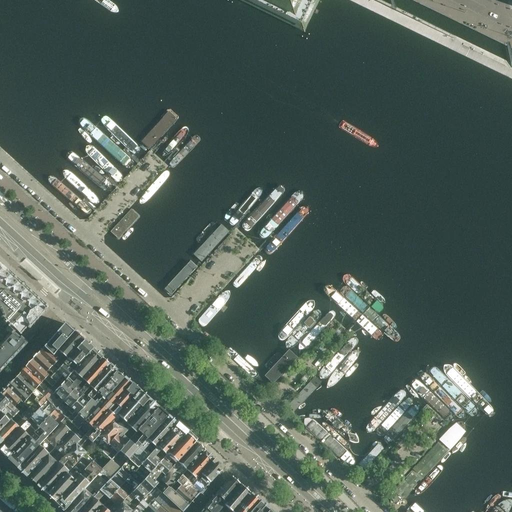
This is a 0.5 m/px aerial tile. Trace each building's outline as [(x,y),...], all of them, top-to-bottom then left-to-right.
[(235,0),(304,33),(304,34),(304,33),(305,33),(320,0),(235,0)] [(511,0),(413,0),(491,37),(511,47),(511,0)] [(175,112),(146,143),(155,152),(184,120),(175,112)] [(75,122),(130,172),(138,163),(83,113),(75,122)] [(108,131),(141,161),(149,152),(116,122),(108,131)] [(187,122),(157,154),(166,162),(196,131),(187,122)] [(64,134),(118,185),(127,176),(72,125),(64,134)] [(199,133),(169,165),(178,173),(208,141),(199,133)] [(54,145),(108,195),(117,186),(62,136),(54,145)] [(42,158),(97,208),(105,199),(51,149),(42,158)] [(32,169),(87,219),(95,210),(41,160),(32,169)] [(277,164),(227,218),(235,226),(285,172),(277,164)] [(166,168),(137,200),(146,208),(175,176),(166,168)] [(289,174),(238,228),(247,236),(297,182),(289,174)] [(300,185),(250,239),(259,247),(309,193),(300,185)] [(312,196),(262,250),(271,258),(321,204),(312,196)] [(134,204),(104,236),(113,244),(143,212),(134,204)] [(225,222),(195,254),(204,262),(234,230),(225,222)] [(258,252),(228,284),(237,293),(267,261),(258,252)] [(193,258),(163,290),(172,298),(202,266),(193,258)] [(0,319),(2,319),(3,320),(2,322),(4,324),(6,323),(10,327),(6,331),(1,326),(0,326),(0,373),(28,343),(22,338),(49,309),(0,264),(0,319)] [(334,274),(383,319),(384,320),(385,320),(386,320),(387,320),(388,319),(389,318),(390,318),(390,317),(391,316),(391,315),(391,314),(391,313),(391,312),(391,311),(341,267),(336,265),(335,264),(334,265),(333,265),(332,266),(331,267),(331,268),(334,274)] [(325,293),(375,339),(376,340),(377,341),(379,341),(380,341),(381,341),(382,341),(383,341),(384,340),(384,339),(384,338),(384,337),(384,336),(384,335),(383,334),(382,333),(382,332),(332,286),(331,286),(330,285),(329,285),(328,285),(327,285),(326,286),(325,286),(325,287),(324,287),(324,288),(324,289),(324,290),(324,291),(324,292),(325,293)] [(339,292),(340,293),(393,342),(394,343),(395,343),(396,343),(397,343),(398,343),(398,342),(399,342),(399,341),(400,340),(400,339),(400,338),(400,337),(400,336),(347,287),(346,286),(345,286),(344,286),(343,287),(342,287),(341,288),(340,289),(340,290),(339,291),(339,292)] [(225,288),(196,320),(205,328),(234,296),(225,288)] [(279,329),(280,329),(282,329),(283,328),(284,328),(286,327),(287,326),(288,325),(308,305),(309,303),(309,302),(309,300),(308,299),(307,299),(306,298),(305,298),(304,299),(303,300),(283,320),(282,321),(281,322),(280,324),(280,325),(279,326),(279,327),(279,328),(279,329)] [(283,337),(283,338),(285,338),(287,338),(288,338),(289,338),(291,337),(292,337),(294,336),(295,335),(319,310),(320,309),(321,307),(321,306),(320,304),(319,303),(317,302),(315,301),(314,301),(313,301),(311,302),(287,326),(286,328),(285,329),(284,331),(284,332),(283,334),(283,335),(283,337)] [(291,346),(293,346),(295,345),(296,344),(298,344),(300,343),(301,342),(302,341),(327,315),(328,314),(329,312),(329,310),(328,309),(327,308),(325,308),(324,308),(323,309),(322,310),(296,335),(295,336),(294,338),(293,339),(293,341),(292,342),(292,343),(292,345),(291,346)] [(297,353),(298,353),(301,352),(302,352),(303,351),(305,350),(306,349),(308,347),(334,319),(336,318),(336,316),(336,314),(335,313),(334,312),(333,312),(332,312),(330,313),(329,314),(302,342),(301,343),(300,345),(299,346),(298,348),(298,349),(297,350),(297,352),(297,353)] [(53,356),(74,332),(65,324),(44,347),(53,356)] [(454,335),(454,336),(454,337),(496,378),(497,378),(499,379),(500,379),(501,379),(503,379),(504,379),(506,379),(506,378),(506,376),(505,375),(505,373),(504,372),(504,370),(503,369),(502,368),(462,331),(461,330),(460,330),(459,330),(458,331),(457,331),(456,332),(455,332),(455,333),(454,334),(454,335)] [(67,359),(84,341),(74,332),(53,356),(57,360),(62,364),(65,362),(61,358),(63,355),(67,359)] [(60,386),(74,371),(69,366),(74,361),(79,365),(93,350),(84,341),(67,359),(65,362),(62,364),(59,368),(57,371),(55,373),(50,377),(60,386)] [(322,384),(322,385),(322,386),(322,387),(322,388),(323,388),(324,388),(325,388),(326,388),(327,388),(328,388),(329,387),(330,387),(361,352),(361,351),(361,350),(361,349),(360,348),(359,347),(358,346),(357,346),(356,346),(355,346),(354,347),(353,347),(353,348),(323,380),(322,381),(322,382),(322,383),(322,384)] [(53,356),(44,347),(38,354),(57,371),(59,368),(54,364),(57,360),(53,356)] [(232,349),(227,354),(255,380),(256,380),(257,380),(258,380),(259,381),(260,380),(261,380),(262,379),(262,378),(262,377),(262,376),(262,375),(262,374),(261,374),(261,373),(232,349)] [(56,408),(102,358),(98,354),(93,350),(79,365),(74,371),(60,386),(56,390),(61,395),(57,400),(51,395),(47,399),(56,408)] [(273,384),(298,358),(290,350),(265,376),(273,384)] [(57,371),(38,354),(32,360),(32,361),(46,373),(50,369),(55,373),(57,371)] [(331,393),(331,395),(333,395),(335,394),(336,393),(338,393),(339,392),(341,391),(342,390),(345,386),(348,383),(351,380),(353,376),(356,373),(359,369),(361,366),(363,362),(364,361),(364,360),(364,359),(363,359),(363,358),(362,357),(361,357),(360,357),(359,357),(358,357),(357,358),(353,362),(349,366),(346,370),(342,374),(339,379),(335,383),(334,384),(334,386),(333,387),(332,389),(332,390),(332,392),(331,393)] [(63,415),(67,410),(72,406),(110,365),(102,358),(56,408),(63,415)] [(41,381),(45,376),(52,383),(48,388),(53,393),(56,390),(60,386),(50,377),(46,373),(32,361),(26,368),(41,381)] [(478,392),(450,365),(448,364),(447,363),(445,363),(444,363),(442,363),(441,363),(439,363),(439,364),(439,365),(439,367),(440,368),(440,369),(440,370),(441,372),(441,373),(468,397),(480,408),(481,408),(482,408),(483,408),(484,408),(485,407),(486,406),(487,405),(487,404),(487,403),(487,402),(478,392)] [(71,421),(75,417),(79,412),(117,371),(110,365),(72,406),(77,410),(72,415),(67,410),(63,415),(65,417),(71,421)] [(48,388),(41,381),(26,368),(20,374),(36,389),(39,386),(44,390),(40,394),(47,399),(51,395),(53,393),(48,388)] [(86,419),(124,378),(117,371),(79,412),(83,416),(79,421),(75,417),(71,421),(75,426),(78,428),(86,419)] [(479,408),(447,378),(445,377),(444,375),(442,374),(440,374),(438,373),(437,373),(435,372),(434,374),(434,376),(435,377),(435,378),(436,380),(437,382),(472,415),(474,417),(476,417),(477,418),(479,417),(480,416),(481,415),(481,413),(481,412),(480,410),(479,408)] [(47,399),(40,394),(36,389),(20,374),(13,381),(29,395),(32,392),(37,396),(34,400),(41,406),(47,399)] [(288,405),(294,411),(320,382),(314,377),(288,405)] [(93,426),(131,385),(124,378),(86,419),(93,426)] [(426,387),(427,388),(467,425),(469,426),(470,427),(471,427),(474,426),(475,425),(476,424),(476,422),(476,421),(475,419),(474,418),(435,381),(434,380),(433,379),(432,379),(431,379),(429,378),(428,378),(427,378),(426,378),(424,379),(424,380),(424,381),(425,383),(425,384),(425,385),(426,386),(426,387)] [(410,385),(413,389),(448,421),(449,421),(451,422),(452,422),(453,422),(454,422),(456,421),(456,420),(456,419),(456,418),(455,417),(455,416),(455,414),(454,413),(420,382),(416,379),(415,379),(414,380),(413,380),(412,381),(411,382),(411,383),(410,384),(410,385)] [(34,400),(29,395),(13,381),(7,388),(25,405),(29,408),(34,413),(36,411),(34,409),(36,406),(39,408),(41,406),(34,400)] [(391,383),(359,419),(359,420),(358,421),(358,422),(358,423),(358,424),(358,425),(358,426),(358,427),(359,427),(360,427),(361,427),(362,427),(363,427),(364,427),(365,426),(366,426),(367,425),(399,388),(400,387),(400,386),(400,385),(399,384),(399,383),(398,383),(398,382),(397,382),(396,382),(396,381),(395,381),(394,381),(393,382),(392,382),(391,383)] [(95,440),(139,392),(131,385),(93,426),(98,430),(94,435),(89,430),(85,435),(89,438),(93,442),(95,440)] [(25,405),(7,388),(0,395),(9,403),(15,409),(19,405),(22,408),(25,405)] [(401,391),(369,425),(368,426),(367,427),(367,428),(367,429),(367,430),(367,431),(368,431),(368,432),(369,432),(370,433),(371,433),(372,433),(373,433),(373,432),(374,432),(407,396),(407,395),(407,394),(407,393),(407,392),(406,391),(405,390),(404,390),(403,390),(402,390),(401,390),(401,391)] [(98,443),(99,441),(103,444),(101,446),(104,448),(148,400),(139,392),(95,440),(98,443)] [(0,413),(9,403),(0,395),(0,413)] [(408,398),(406,399),(405,400),(404,401),(402,403),(376,431),(375,433),(375,434),(375,435),(375,437),(376,438),(378,439),(380,440),(381,440),(382,439),(384,438),(410,409),(411,408),(412,406),(413,405),(413,403),(414,401),(414,400),(414,398),(414,397),(411,397),(410,398),(408,398)] [(0,450),(9,459),(29,437),(24,432),(31,425),(36,430),(48,417),(43,413),(48,409),(52,412),(56,408),(47,399),(41,406),(39,408),(36,411),(34,413),(0,450)] [(118,452),(119,450),(158,408),(148,400),(104,448),(102,450),(107,455),(109,453),(108,452),(113,447),(118,452)] [(0,431),(8,423),(15,415),(18,412),(15,409),(9,403),(0,413),(0,431)] [(0,450),(34,413),(29,408),(22,415),(18,412),(15,415),(21,420),(14,428),(8,423),(0,431),(0,450)] [(18,468),(65,417),(63,415),(56,408),(52,412),(55,416),(51,420),(48,417),(36,430),(35,431),(40,436),(35,442),(29,437),(9,459),(18,468)] [(120,467),(167,417),(158,408),(119,450),(125,455),(117,464),(120,467)] [(359,431),(332,410),(332,409),(331,409),(330,409),(329,408),(326,409),(325,409),(325,410),(325,411),(325,412),(325,413),(325,414),(325,415),(326,416),(352,439),(354,440),(355,440),(357,440),(360,440),(362,440),(362,439),(362,438),(362,437),(362,436),(362,434),(361,433),(361,432),(360,432),(359,431)] [(383,442),(383,443),(384,444),(384,445),(385,445),(387,446),(388,445),(389,445),(390,444),(414,419),(415,417),(416,416),(417,414),(417,413),(418,412),(418,411),(418,409),(418,408),(416,409),(415,409),(413,409),(412,410),(410,411),(409,412),(408,413),(385,438),(384,440),(383,441),(383,442)] [(315,415),(315,416),(315,418),(316,419),(319,422),(322,426),(358,458),(364,452),(328,420),(324,417),(321,415),(319,414),(318,414),(316,413),(315,413),(315,414),(315,415)] [(28,477),(49,454),(43,449),(50,442),(55,447),(69,432),(75,426),(71,421),(65,417),(18,468),(28,477)] [(130,476),(142,463),(176,426),(167,417),(120,467),(121,468),(130,476)] [(307,419),(305,418),(303,418),(304,420),(304,422),(304,424),(305,425),(306,427),(307,429),(309,431),(310,433),(346,463),(348,464),(350,465),(351,465),(353,464),(355,463),(356,462),(356,459),(356,458),(355,456),(354,454),(318,424),(316,422),(315,421),(313,420),(311,419),(309,419),(307,419)] [(388,505),(391,505),(394,504),(396,503),(399,502),(402,500),(405,498),(407,496),(410,493),(461,437),(463,434),(465,431),(465,430),(464,426),(463,425),(463,424),(462,424),(461,423),(457,422),(455,423),(452,424),(449,427),(398,482),(396,485),(394,488),(392,491),(391,495),(390,497),(389,500),(389,503),(388,505)] [(164,458),(186,434),(176,426),(142,463),(151,471),(157,465),(152,460),(159,453),(164,458)] [(38,485),(85,435),(80,430),(74,437),(69,432),(55,447),(62,453),(55,460),(49,454),(28,477),(38,485)] [(164,476),(195,442),(186,434),(164,458),(157,465),(151,471),(142,481),(139,485),(148,493),(154,486),(156,484),(150,479),(153,475),(155,477),(157,475),(155,474),(158,470),(164,476)] [(89,438),(85,435),(38,485),(47,494),(85,454),(79,449),(89,438)] [(185,471),(191,465),(204,451),(195,442),(164,476),(161,479),(167,485),(170,488),(174,484),(177,481),(181,476),(176,472),(180,467),(185,471)] [(386,449),(380,443),(360,465),(366,471),(386,449)] [(191,484),(196,479),(201,474),(214,460),(204,451),(191,465),(196,469),(190,476),(185,471),(181,476),(177,481),(181,485),(186,489),(191,484)] [(55,502),(93,462),(91,460),(86,466),(82,462),(87,456),(85,454),(47,494),(52,499),(51,501),(54,504),(55,502)] [(63,511),(65,511),(98,475),(100,478),(103,475),(107,479),(110,476),(112,477),(121,468),(120,467),(117,464),(112,460),(105,467),(103,465),(101,467),(94,461),(93,462),(55,502),(61,507),(60,509),(62,511),(63,511)] [(210,482),(223,468),(214,460),(201,474),(210,482)] [(416,492),(415,493),(415,494),(415,495),(416,496),(418,496),(419,496),(420,495),(421,495),(422,494),(423,493),(424,492),(442,472),(443,470),(443,469),(443,468),(443,467),(442,466),(441,465),(439,465),(438,465),(437,465),(436,466),(418,487),(417,488),(416,489),(416,490),(416,492)] [(130,477),(130,476),(121,468),(112,477),(98,493),(92,499),(80,511),(97,511),(103,505),(108,500),(130,477)] [(210,482),(201,474),(196,479),(205,487),(210,482)] [(80,511),(92,499),(88,495),(94,489),(98,493),(112,477),(110,476),(107,479),(103,475),(100,478),(98,475),(65,511),(66,511),(80,511)] [(114,511),(139,485),(137,482),(130,477),(108,500),(110,502),(112,500),(115,502),(108,510),(103,505),(97,511),(114,511)] [(209,511),(234,511),(250,494),(231,477),(205,507),(209,511)] [(205,487),(196,479),(191,484),(200,493),(205,487)] [(189,505),(200,493),(191,484),(186,489),(181,485),(178,488),(174,484),(170,488),(189,505)] [(0,498),(15,511),(17,511),(23,506),(0,485),(0,498)] [(130,511),(125,507),(134,497),(145,508),(148,505),(142,500),(148,493),(139,485),(114,511),(130,511)] [(161,493),(181,511),(182,511),(189,505),(170,488),(167,485),(161,493)] [(181,511),(161,493),(154,486),(148,493),(168,511),(181,511)] [(168,511),(148,493),(142,500),(148,505),(154,511),(168,511)] [(251,511),(260,503),(250,494),(234,511),(251,511)] [(427,511),(411,497),(404,505),(411,511),(427,511)] [(510,511),(511,510),(511,509),(511,499),(511,498),(508,498),(506,498),(504,499),(502,501),(490,511),(510,511)] [(13,511),(0,499),(0,509),(2,511),(13,511)] [(251,511),(209,511),(205,507),(200,511),(268,511),(269,511),(260,503),(251,511)]
